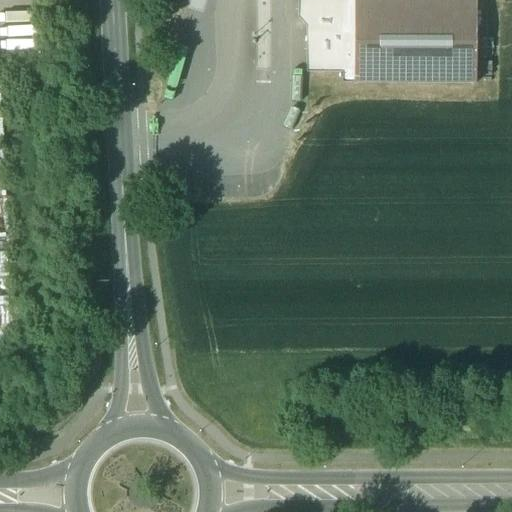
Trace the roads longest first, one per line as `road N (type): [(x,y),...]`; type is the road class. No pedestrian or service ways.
road 1 (tertiary): [(113,0),(138,429)]
road 2 (tertiary): [(209,495),(511,492)]
